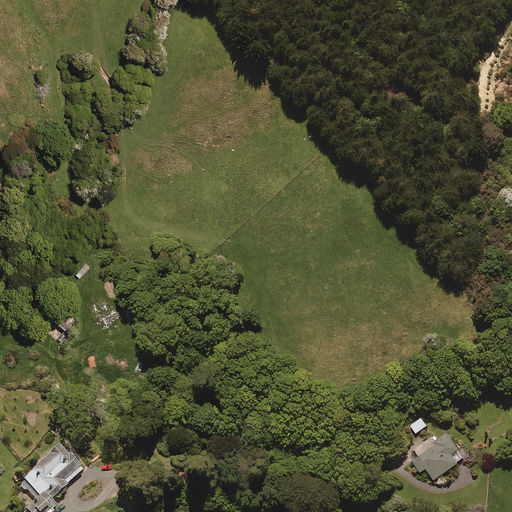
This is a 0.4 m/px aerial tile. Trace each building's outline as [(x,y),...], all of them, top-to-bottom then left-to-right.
[(88,266),(83,261),(73,272),(78,277),(88,266)] [(64,309),(54,322),(64,330),(74,317),(64,309)] [(427,426),(422,419),(411,426),(416,434),(427,426)] [(465,459),(447,433),(435,442),(437,445),(413,462),(421,473),(426,469),(435,481),(465,459)] [(83,470),(59,445),(20,483),(36,500),(24,511),(54,511),(58,509),(54,505),(68,491),(65,487),(83,470)]
